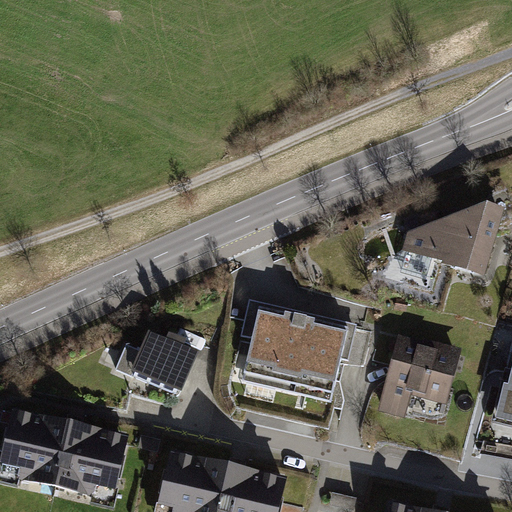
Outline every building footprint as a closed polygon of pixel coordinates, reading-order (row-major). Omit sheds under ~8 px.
[(484,202),(405,232),(399,254),(486,276),(504,207),(484,202)] [(350,330),(253,307),(237,373),(334,396),(350,330)] [(194,346),(145,327),(129,370),(178,388),(194,346)] [(458,350),(395,336),(378,411),(406,418),(412,393),(446,401),(458,350)] [(511,364),(499,417),(511,419),(511,364)] [(130,433),(10,408),(0,454),(0,476),(115,500),(130,433)] [(277,511),(285,476),(168,451),(154,511),(277,511)] [(357,511),(360,499),(333,493),(328,511),(357,511)] [(428,511),(387,503),(385,511),(428,511)]
